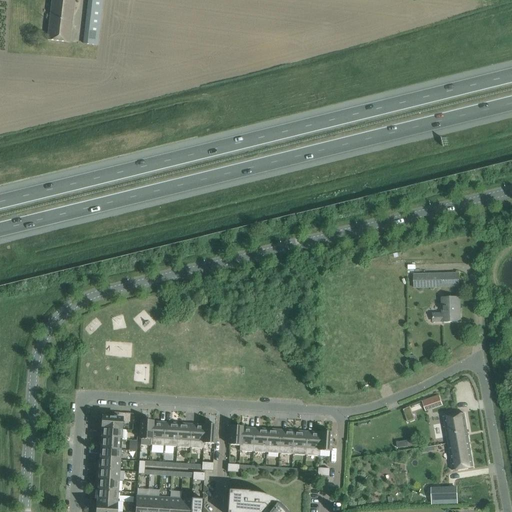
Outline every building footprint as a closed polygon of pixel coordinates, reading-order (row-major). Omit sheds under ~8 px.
[(74,0),(51,0),(47,40),(69,43),(74,0)] [(97,45),(102,0),(88,0),(83,44),(97,45)] [(404,255),(387,259),(388,263),(405,259),(404,255)] [(431,288),(440,287),(440,274),(431,275),(431,288)] [(440,287),(449,287),(459,287),(459,274),(440,274),(440,287)] [(414,288),(431,288),(431,275),(414,275),(414,288)] [(443,322),(460,322),(460,313),(458,313),(458,298),(443,298),(443,314),(433,314),(433,322),(443,322)] [(439,396),(429,399),(432,408),(442,405),(439,396)] [(443,417),(452,471),(474,468),(464,414),(443,417)] [(101,428),(121,429),(122,419),(102,417),(101,428)] [(151,446),(153,423),(153,421),(141,421),(139,439),(150,440),(150,445),(151,446)] [(164,446),(165,424),(160,424),(160,423),(153,423),(151,446),(164,446)] [(177,447),(178,424),(170,424),(170,425),(165,424),(164,446),(177,447)] [(191,448),(192,426),(186,426),(186,425),(178,424),(177,447),(191,448)] [(203,449),(204,426),(197,425),(197,427),(192,426),(191,448),(203,449)] [(215,444),(216,426),(204,425),(204,426),(203,449),(204,449),(204,443),(215,444)] [(241,451),(242,428),(242,427),(230,426),(229,445),(240,446),(239,451),(241,451)] [(363,446),(362,451),(377,451),(378,427),(365,426),(365,433),(358,433),(357,446),(363,446)] [(101,428),(101,429),(102,429),(101,438),(121,440),(126,440),(127,430),(121,429),(101,428)] [(253,452),(254,430),(249,430),(249,429),(242,428),(241,451),(253,452)] [(266,453),(268,430),(260,429),(260,431),(254,430),(253,452),(266,453)] [(279,454),(281,432),(276,432),(276,431),(268,430),(266,453),(279,454)] [(292,455),(294,432),(286,431),(286,432),(281,432),(279,454),(292,455)] [(306,456),(307,434),(302,433),(302,432),(294,432),(292,455),(306,456)] [(331,452),(332,433),(320,432),(320,433),(318,456),(319,457),(320,451),(331,452)] [(318,456),(320,433),(312,433),(312,434),(307,434),(306,456),(318,456)] [(120,450),(121,440),(101,438),(100,449),(120,450)] [(137,441),(129,440),(129,451),(136,451),(137,441)] [(119,460),(120,450),(100,449),(100,459),(119,460)] [(439,466),(438,461),(436,451),(402,456),(403,466),(404,471),(439,466)] [(119,471),(119,460),(100,459),(99,469),(119,471)] [(202,463),(201,470),(213,471),(214,463),(202,463)] [(239,465),(228,464),(227,472),(239,473),(239,465)] [(329,477),(329,469),(318,468),(317,476),(329,477)] [(118,481),(119,471),(99,469),(98,480),(118,481)] [(193,480),(204,481),(205,473),(193,473),(193,480)] [(117,491),(118,481),(98,480),(98,490),(117,491)] [(457,488),(432,489),(433,504),(457,503),(457,488)] [(116,502),(117,491),(98,490),(97,500),(116,502)] [(283,511),(279,508),(278,506),(273,503),(268,501),(263,499),(258,498),(255,497),(250,497),(245,497),(238,496),(238,492),(242,492),(228,491),(226,511),(283,511)] [(145,511),(146,497),(136,497),(135,511),(145,511)] [(156,511),(157,498),(146,497),(145,511),(156,511)] [(167,511),(169,499),(157,498),(156,511),(167,511)] [(178,511),(180,499),(169,499),(167,511),(178,511)] [(190,511),(191,500),(180,499),(178,511),(190,511)] [(202,511),(204,500),(191,499),(191,500),(190,511),(202,511)] [(122,511),(123,502),(116,502),(97,500),(97,503),(96,503),(96,511),(116,511),(122,511)]
